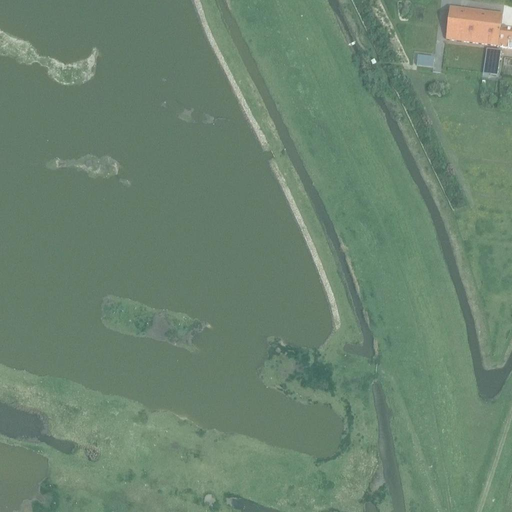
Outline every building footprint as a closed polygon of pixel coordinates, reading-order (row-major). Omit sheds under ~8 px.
[(446,40),(511,48),(511,30),(500,29),(503,14),(450,8),(446,40)] [(429,62),(438,62),(439,48),(414,45),(413,55),(429,57),(429,62)] [(490,76),(497,77),(501,51),(493,50),(490,76)] [(397,79),(444,86),(446,76),(427,73),(428,62),(401,58),(397,79)] [(466,87),(476,89),(478,80),(468,78),(466,87)] [(453,100),(463,100),(463,91),(454,91),(453,100)]
